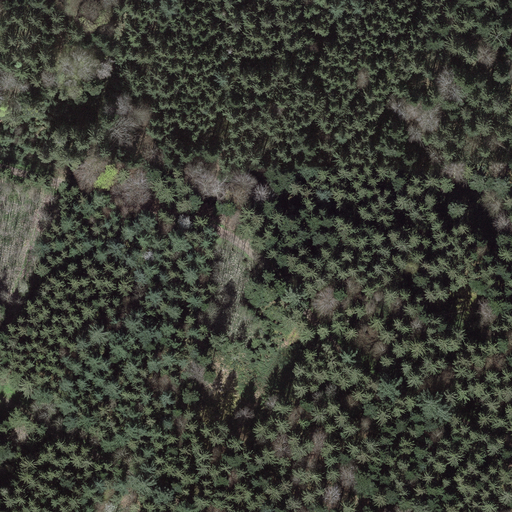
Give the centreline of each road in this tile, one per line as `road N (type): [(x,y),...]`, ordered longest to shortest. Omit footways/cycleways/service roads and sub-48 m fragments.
road 1 (track): [(511,446),(366,377),(273,273),(224,233),(0,167)]
road 2 (track): [(0,399),(189,511)]
